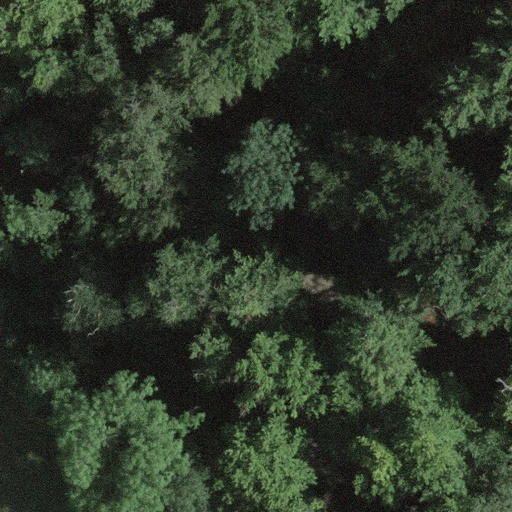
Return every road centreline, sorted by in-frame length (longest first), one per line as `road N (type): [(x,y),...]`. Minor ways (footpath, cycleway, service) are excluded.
road 1 (track): [(377,413),(327,286),(209,94),(131,0)]
road 2 (track): [(223,511),(377,413)]
road 3 (track): [(511,344),(475,356),(377,413)]
